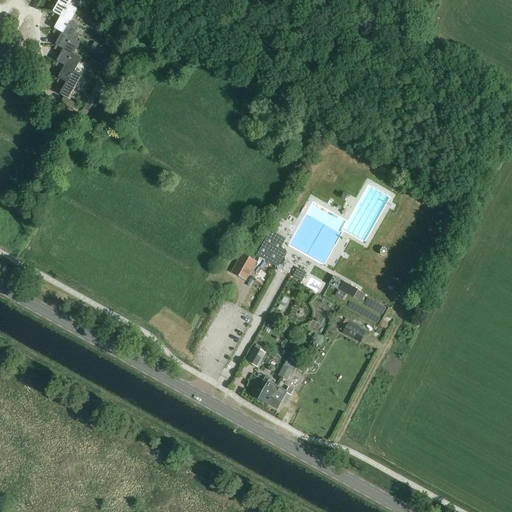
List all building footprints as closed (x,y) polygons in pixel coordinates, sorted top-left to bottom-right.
[(62,17),(69,5),(71,0),(55,0),(54,3),(58,5),(53,13),(62,17)] [(63,34),(70,22),(77,10),(69,5),(62,17),(53,13),(51,17),(60,21),(55,29),(63,34)] [(64,50),(72,38),(75,32),(78,26),(70,22),(63,34),(55,29),(53,33),(61,37),(56,46),(64,50)] [(80,35),(75,32),(72,38),(64,50),(56,46),(54,50),(62,54),(57,62),(66,67),(73,55),(80,43),(76,41),(80,35)] [(106,49),(92,41),(88,47),(103,55),(106,49)] [(67,83),(74,71),(81,59),(73,55),(66,67),(57,62),(55,66),(64,70),(59,79),(67,83)] [(67,83),(59,79),(57,83),(65,87),(60,95),(69,100),(82,76),(74,71),(67,83)] [(284,258),(286,255),(285,251),(281,248),(286,239),(271,231),(257,256),(275,266),(278,264),(280,265),(283,265),(285,261),(284,258)] [(231,273),(245,282),(256,262),(254,261),(241,254),(231,273)] [(293,277),(301,282),(305,276),(296,271),(293,277)] [(360,303),(365,294),(353,288),(334,277),(329,285),(348,296),(349,296),(360,303)] [(348,323),(342,335),(359,343),(364,332),(348,323)] [(256,345),(255,348),(247,362),(257,368),(265,354),(260,351),(261,348),(256,345)] [(288,369),(292,371),(296,364),(288,359),(278,376),(283,378),(288,369)] [(287,381),(292,371),(288,369),(283,378),(287,381)] [(267,405),(277,387),(268,382),(270,379),(266,376),(263,381),(258,391),(262,393),(258,400),(267,405)] [(289,387),(286,392),(277,387),(267,405),(277,410),(281,403),(285,405),(290,396),(294,390),(289,387)]
